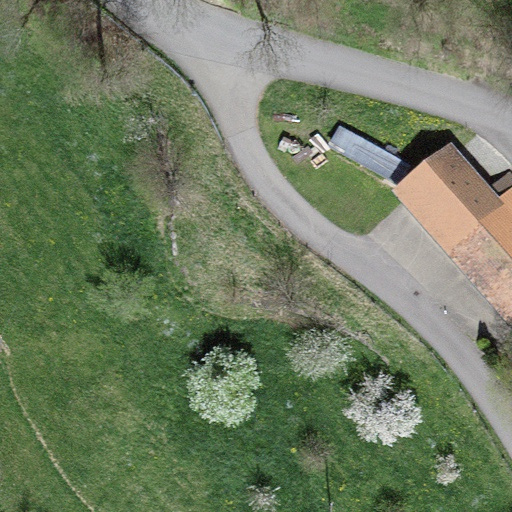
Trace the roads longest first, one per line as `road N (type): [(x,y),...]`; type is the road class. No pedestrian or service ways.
road 1 (track): [(511,412),(434,331),(279,199),(257,172),(193,25)]
road 2 (unclassified): [(137,0),(511,126)]
